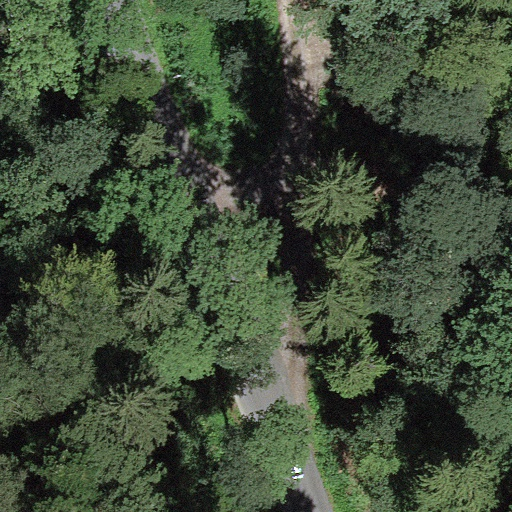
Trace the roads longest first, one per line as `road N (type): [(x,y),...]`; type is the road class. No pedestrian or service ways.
road 1 (unclassified): [(306,511),(109,0)]
road 2 (track): [(295,0),(299,314),(283,454)]
road 3 (track): [(185,198),(266,191),(300,170)]
